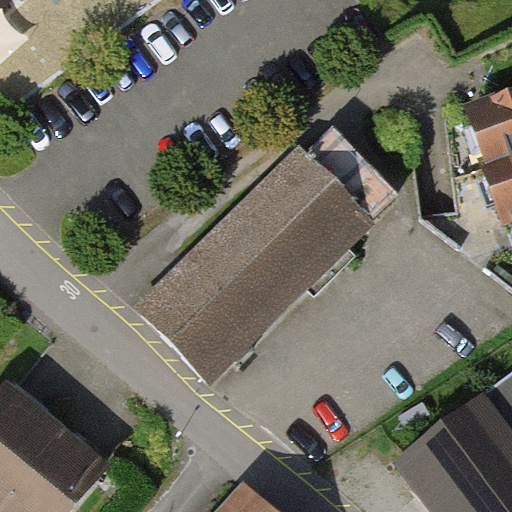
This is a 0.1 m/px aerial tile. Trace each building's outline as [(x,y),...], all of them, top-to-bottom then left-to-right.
[(0,0),(0,17),(14,5),(8,0),(0,0)] [(511,109),(474,126),(496,175),(511,167),(511,109)] [(213,396),(386,226),(315,155),(143,325),(213,396)] [(511,167),(496,175),(511,211),(511,167)] [(15,392),(0,411),(0,509),(3,511),(91,511),(122,472),(15,392)] [(511,511),(511,395),(413,471),(445,511),(511,511)] [(274,511),(261,499),(248,511),(274,511)]
